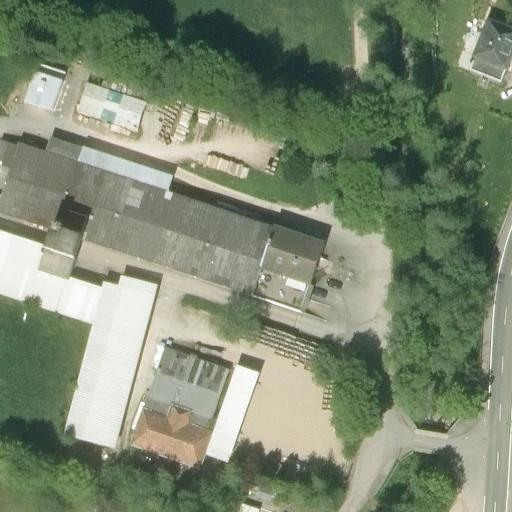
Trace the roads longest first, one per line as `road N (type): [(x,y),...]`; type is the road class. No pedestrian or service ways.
road 1 (unclassified): [(498,458),(394,442),(346,511)]
road 2 (secondary): [(511,303),(498,458)]
